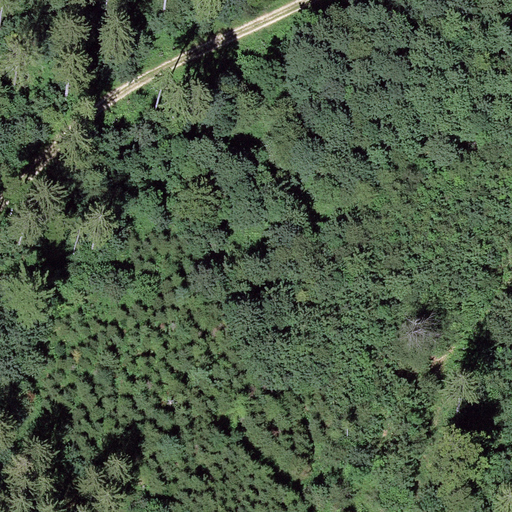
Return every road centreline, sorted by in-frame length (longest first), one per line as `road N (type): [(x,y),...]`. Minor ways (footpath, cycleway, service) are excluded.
road 1 (track): [(306,0),(130,83),(0,204)]
road 2 (track): [(416,511),(431,442),(471,335),(511,297)]
